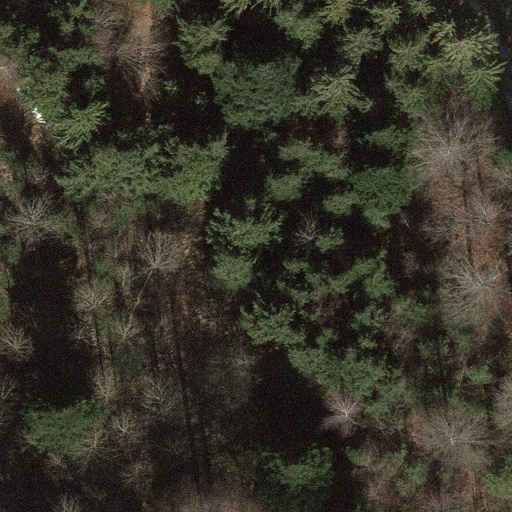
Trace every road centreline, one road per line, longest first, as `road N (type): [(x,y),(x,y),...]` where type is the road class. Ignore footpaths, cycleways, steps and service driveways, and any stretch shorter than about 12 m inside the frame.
road 1 (track): [(194,0),(375,82),(511,109)]
road 2 (track): [(0,55),(126,258)]
